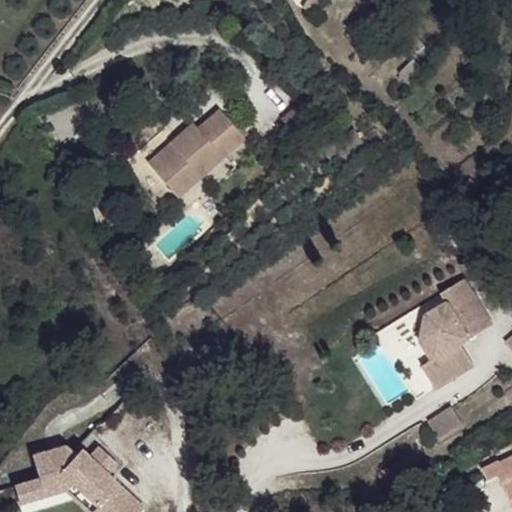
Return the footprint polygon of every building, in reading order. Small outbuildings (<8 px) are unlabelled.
[(332,32),(325,47),(334,52),(342,37),(332,32)] [(407,59),(396,76),(407,84),(419,67),(407,59)] [(306,107),(286,124),(303,143),(322,127),(306,107)] [(175,154),(153,174),(180,205),(248,145),(222,114),(199,134),(193,128),(170,149),(175,154)] [(148,169),(153,174),(175,154),(170,149),(148,169)] [(426,372),(438,394),(479,368),(466,349),(495,328),(466,283),(443,299),(449,309),(429,322),(424,347),(437,365),(426,372)] [(427,420),(438,439),(461,425),(451,407),(427,420)] [(15,490),(20,510),(68,495),(74,488),(101,511),(144,511),(145,511),(109,477),(120,466),(101,450),(91,461),(83,455),(77,461),(66,451),(35,460),(41,483),(15,490)] [(498,479),(511,505),(511,458),(484,473),(489,483),(498,479)] [(406,460),(385,473),(396,494),(419,482),(406,460)] [(101,511),(74,488),(68,495),(86,511),(101,511)]
